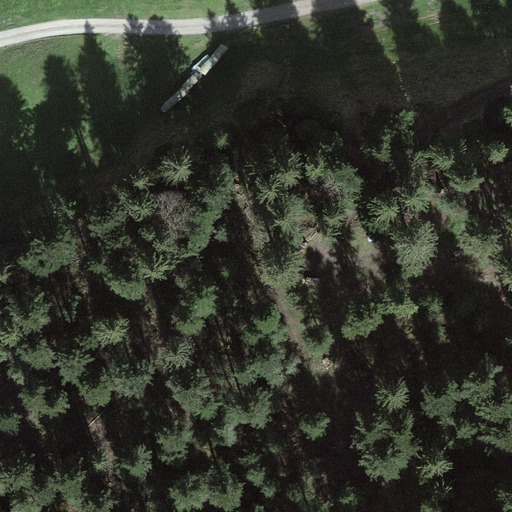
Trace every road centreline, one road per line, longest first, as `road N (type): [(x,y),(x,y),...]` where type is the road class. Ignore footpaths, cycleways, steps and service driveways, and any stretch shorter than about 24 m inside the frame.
road 1 (track): [(511,84),(456,107),(308,260),(176,362),(77,418),(0,446)]
road 2 (track): [(0,43),(60,29),(211,33),(348,0)]
